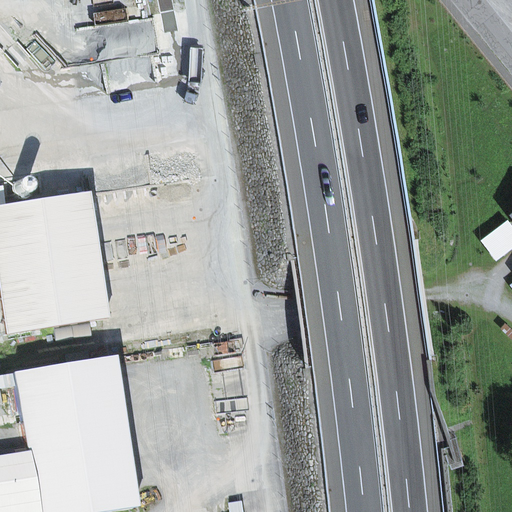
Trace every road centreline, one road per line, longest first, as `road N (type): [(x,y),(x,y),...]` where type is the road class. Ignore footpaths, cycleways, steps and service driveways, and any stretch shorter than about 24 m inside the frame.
road 1 (motorway): [(289,0),(332,254),(362,511)]
road 2 (motorway): [(410,511),(336,0)]
